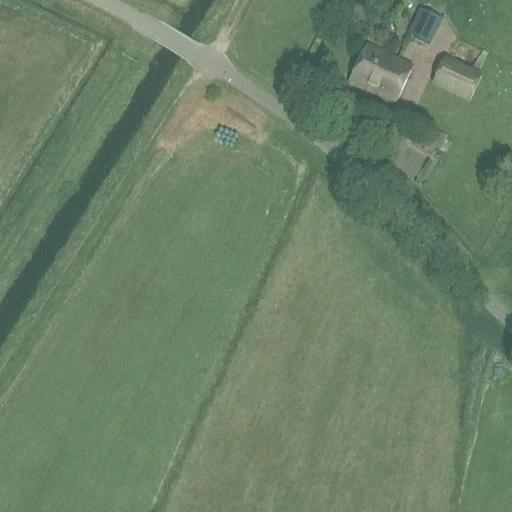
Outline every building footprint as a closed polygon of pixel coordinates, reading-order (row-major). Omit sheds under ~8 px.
[(430,47),(442,20),(419,10),(407,37),(430,47)] [(394,107),(413,69),(368,47),(349,86),(394,107)] [(483,75),(445,57),(432,86),(470,103),(483,75)] [(418,139),(438,151),(446,137),(425,126),(418,139)] [(508,194),(511,185),(505,182),(501,190),(508,194)]
